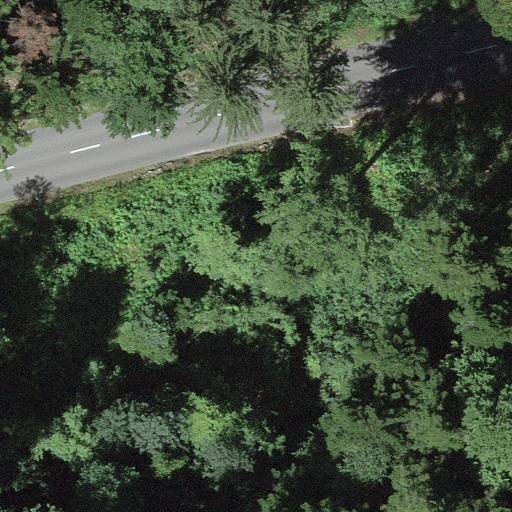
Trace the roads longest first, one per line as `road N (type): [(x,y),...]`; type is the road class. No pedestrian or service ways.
road 1 (tertiary): [(232,109),(511,41)]
road 2 (tertiary): [(232,109),(0,172)]
